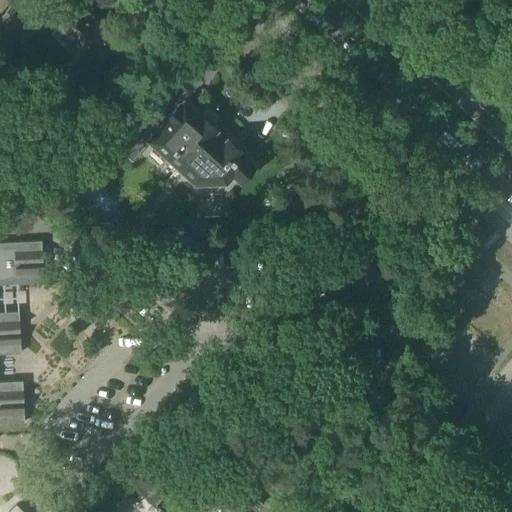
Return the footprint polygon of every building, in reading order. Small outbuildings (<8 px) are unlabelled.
[(0,0),(0,12),(11,0),(0,0)] [(14,0),(0,16),(0,26),(20,44),(41,21),(17,0),(14,0)] [(85,18),(65,0),(59,0),(47,14),(59,25),(51,34),(69,50),(68,50),(82,63),(89,55),(98,63),(114,46),(106,39),(111,33),(96,20),(95,21),(87,15),(85,18)] [(180,168),(215,131),(214,130),(215,128),(214,127),(215,125),(206,116),(204,118),(202,116),(199,119),(193,114),(194,113),(183,102),(180,106),(178,104),(167,116),(159,109),(140,130),(137,127),(118,148),(132,160),(150,140),(180,168)] [(215,131),(180,168),(196,182),(225,181),(232,173),(241,181),(254,166),(241,154),(242,153),(228,140),(226,141),(215,131)] [(126,226),(175,224),(149,200),(126,226)] [(171,228),(172,240),(184,240),(183,228),(171,228)] [(0,311),(0,283),(44,281),(42,240),(0,241),(0,423),(25,422),(22,380),(0,381),(0,353),(21,352),(19,311),(0,311)] [(219,475),(218,461),(193,463),(194,476),(219,475)] [(132,483),(156,504),(167,492),(143,471),(132,483)] [(276,511),(266,502),(263,506),(255,498),(242,511),(237,511),(227,503),(219,511),(276,511)] [(26,511),(17,502),(7,511),(26,511)]
